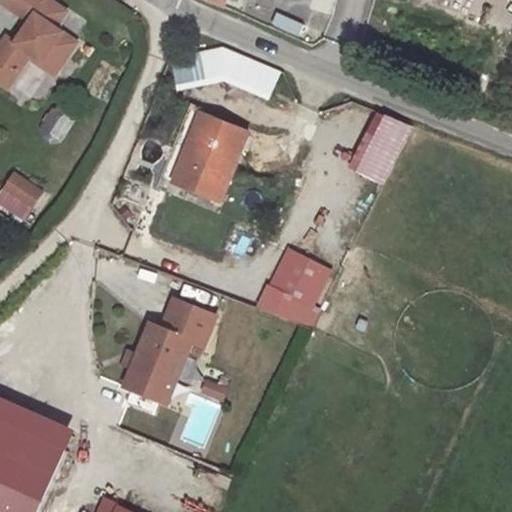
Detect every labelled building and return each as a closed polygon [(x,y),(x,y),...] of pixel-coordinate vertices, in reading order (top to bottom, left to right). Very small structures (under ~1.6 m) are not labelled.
[(4,0),(34,20),(19,40),(9,34),(0,47),(0,79),(4,82),(15,68),(20,72),(34,52),(45,59),(46,65),(58,73),(80,41),(58,25),(69,8),(56,0),(4,0)] [(15,68),(4,82),(10,86),(20,72),(15,68)] [(213,199),(243,131),(197,110),(168,177),(213,199)] [(0,199),(0,208),(22,223),(45,189),(19,172),(0,199)] [(282,248),(259,311),(311,330),(319,309),(317,308),(333,267),(282,248)] [(137,369),(130,388),(172,404),(196,342),(207,347),(219,316),(177,300),(166,329),(154,325),(142,356),(137,369)] [(142,356),(132,352),(127,365),(137,369),(142,356)] [(0,511),(40,511),(67,454),(0,424),(0,511)]
